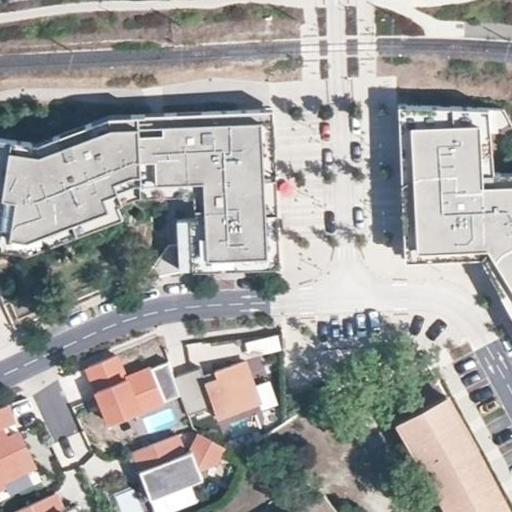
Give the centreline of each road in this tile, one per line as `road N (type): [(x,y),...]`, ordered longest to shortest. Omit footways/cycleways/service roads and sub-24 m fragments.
road 1 (residential): [(351,298),(160,312),(0,378)]
road 2 (unknown): [(481,348),(449,381),(332,413),(217,511)]
road 3 (residential): [(333,0),(351,298)]
road 4 (residential): [(511,402),(453,300),(424,292),(351,298)]
